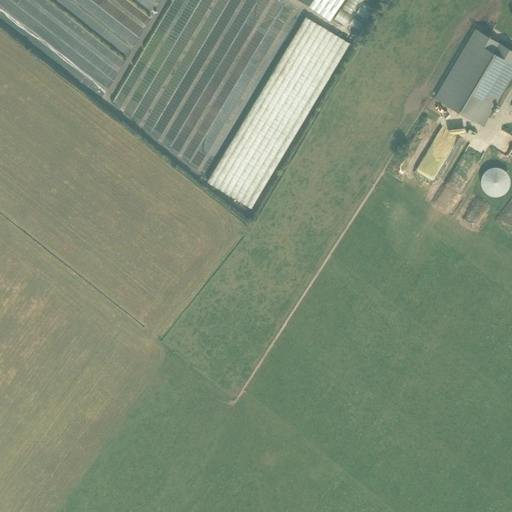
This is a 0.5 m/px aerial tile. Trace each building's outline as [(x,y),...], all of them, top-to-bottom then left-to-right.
[(0,0),(0,10),(113,100),(149,0),(0,0)] [(298,0),(330,21),(343,0),(298,0)] [(189,157),(196,158),(203,147),(217,149),(216,145),(214,146),(212,141),(216,139),(221,150),(240,119),(243,104),(258,82),(254,49),(212,22),(210,5),(203,15),(194,10),(189,37),(186,37),(162,74),(167,85),(153,91),(148,87),(145,92),(152,93),(150,104),(157,109),(150,110),(148,103),(143,128),(189,157)] [(206,182),(251,209),(349,43),(305,17),(206,182)] [(447,79),(435,99),(450,107),(481,126),(511,73),(511,50),(476,30),(447,79)] [(507,173),(505,171),(501,169),(497,168),(494,167),(489,169),(485,171),(481,176),(480,182),(481,187),(483,191),(489,195),(494,196),(501,195),(505,193),(508,189),(510,186),(510,180),(509,176),(507,173)]
